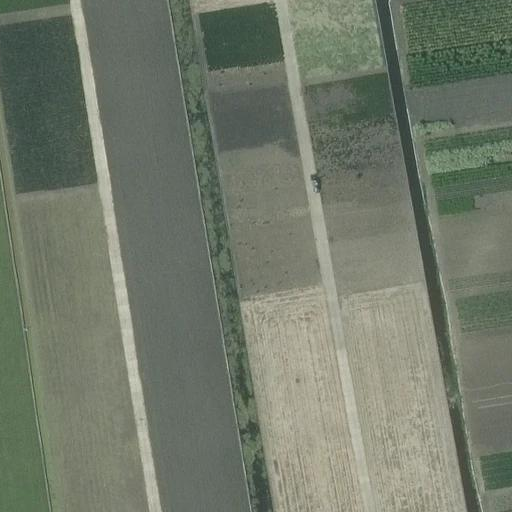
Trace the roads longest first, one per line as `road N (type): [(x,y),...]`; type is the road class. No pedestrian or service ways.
road 1 (track): [(369,511),(281,0)]
road 2 (track): [(72,0),(150,511)]
